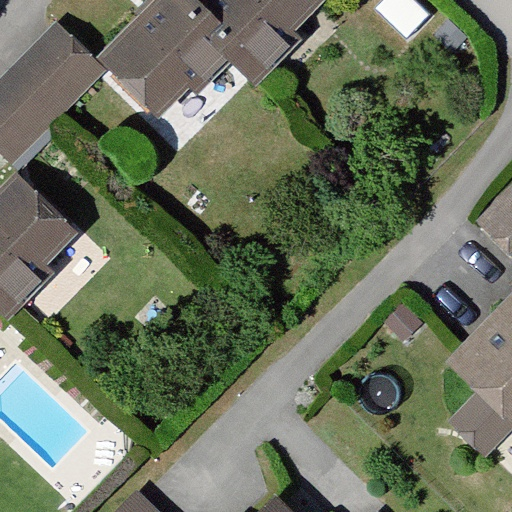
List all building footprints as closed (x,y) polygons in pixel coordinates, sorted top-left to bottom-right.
[(323,15),(307,0),(217,0),(193,25),(244,75),(268,99),(303,64),(289,50),(323,15)] [(244,75),(193,25),(170,1),(94,78),(155,138),(190,102),(204,115),(244,75)] [(59,117),(88,88),(46,46),(17,75),(59,117)] [(0,136),(20,156),(59,117),(17,75),(0,91),(0,136)] [(92,231),(31,171),(0,202),(0,278),(12,291),(37,315),(72,279),(57,265),(92,231)] [(511,256),(511,205),(481,237),(507,262),(511,256)] [(0,303),(12,291),(0,278),(0,303)] [(511,319),(464,366),(481,383),(450,413),(486,450),(511,425),(511,319)] [(165,511),(152,498),(138,511),(165,511)] [(314,511),(300,498),(286,511),(314,511)]
